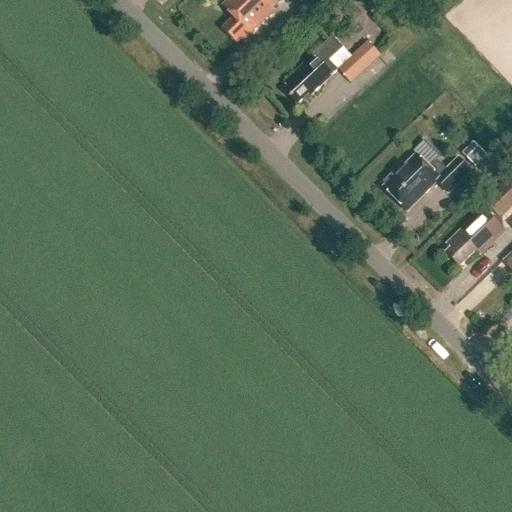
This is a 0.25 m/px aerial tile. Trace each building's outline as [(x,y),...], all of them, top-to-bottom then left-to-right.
[(244,44),(274,14),(263,2),(265,0),(231,0),(223,8),(235,20),(224,31),(236,43),(240,40),(244,44)] [(333,77),(338,72),(352,59),(343,50),(333,39),(284,85),(288,89),(284,92),(298,107),(310,95),(311,97),(333,77)] [(352,86),(381,58),(367,44),(352,59),(338,72),(352,86)] [(475,168),(487,157),(475,145),(464,157),(475,168)] [(386,185),(382,189),(407,214),(437,186),(448,197),(472,173),(459,160),(447,171),(437,162),(430,169),(416,156),(395,176),(394,175),(384,184),(386,185)] [(453,250),(448,255),(460,268),(477,251),(481,256),(505,232),(497,224),(500,221),(511,209),(511,184),(510,182),(482,208),(485,211),(449,246),(453,250)]
